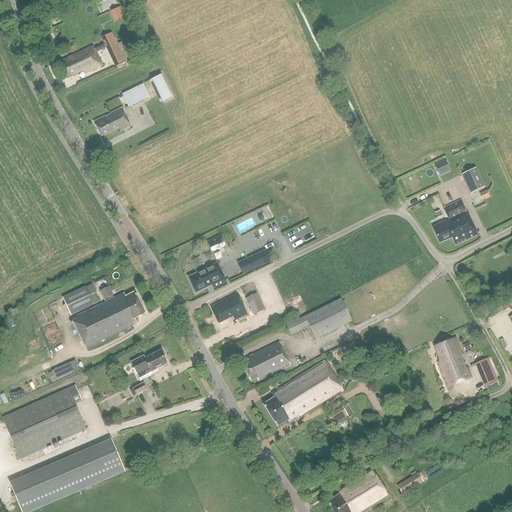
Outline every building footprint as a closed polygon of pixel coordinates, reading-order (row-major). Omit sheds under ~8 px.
[(127,64),(115,39),(105,44),(116,69),(127,64)] [(141,55),(134,41),(124,47),(131,61),(141,55)] [(93,46),(59,63),(67,79),(84,71),(85,74),(102,66),(93,46)] [(160,73),(149,78),(160,102),(171,97),(160,73)] [(141,84),(120,94),(126,107),(147,96),(141,84)] [(162,106),(173,128),(184,122),(173,101),(162,106)] [(122,109),(94,123),(100,137),(118,128),(120,132),(131,127),(122,109)] [(434,166),(439,177),(450,172),(445,160),(434,166)] [(483,187),(474,168),(460,174),(469,194),(483,187)] [(486,190),(479,194),(482,200),(489,197),(486,190)] [(449,220),(432,228),(439,243),(452,238),(455,245),(477,235),(461,201),(444,209),(449,220)] [(221,237),(208,243),(212,251),(224,245),(221,237)] [(272,249),(266,252),(271,262),(276,259),(272,249)] [(246,260),(237,264),(243,275),(252,271),(271,262),(266,252),(266,250),(246,260)] [(217,263),(188,278),(195,294),(211,286),(213,289),(226,282),(217,263)] [(106,302),(72,319),(87,350),(133,327),(130,321),(144,314),(134,293),(125,297),(123,294),(113,299),(112,296),(113,296),(109,287),(100,291),(104,300),(104,299),(106,302)] [(83,291),(64,300),(70,313),(89,304),(83,291)] [(264,309),(256,294),(245,299),(252,315),(264,309)] [(237,295),(210,308),(218,324),(233,316),(235,321),(247,315),(237,295)] [(286,326),(291,336),(309,327),(315,340),(352,322),(340,299),(286,326)] [(251,337),(246,328),(238,333),(243,342),(251,337)] [(455,338),(434,347),(440,362),(437,363),(448,389),(472,379),(455,338)] [(247,358),(248,361),(242,364),(250,382),(257,378),(258,381),(290,366),(279,343),(247,358)] [(468,343),(463,346),(465,351),(471,349),(468,343)] [(144,356),(130,363),(140,381),(158,372),(157,370),(167,364),(160,351),(145,359),(144,356)] [(488,358),(474,364),(477,370),(490,364),(488,358)] [(272,394),(274,398),(262,405),(276,428),(288,421),(289,422),(297,417),(299,419),(343,391),(325,361),(272,394)] [(50,377),(55,375),(56,378),(79,372),(77,362),(48,369),(50,377)] [(143,384),(133,389),(136,395),(146,390),(143,384)] [(86,430),(73,402),(81,399),(75,386),(68,389),(2,419),(20,460),(86,430)] [(346,404),(326,416),(332,426),(352,414),(346,404)] [(21,511),(32,511),(125,472),(111,440),(9,483),(21,511)] [(341,491),(342,493),(327,503),(333,511),(365,511),(389,497),(373,471),(341,491)] [(403,495),(423,481),(417,472),(396,485),(403,495)]
